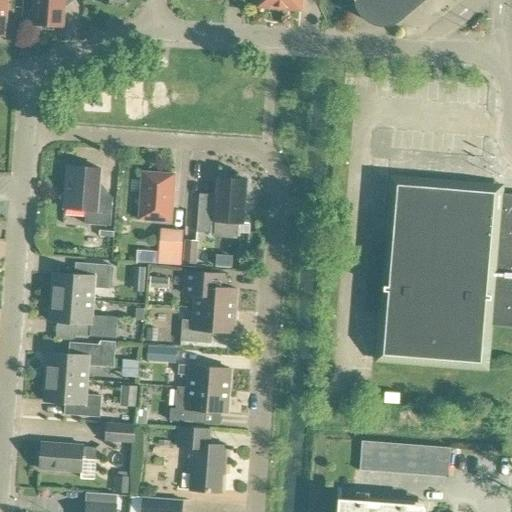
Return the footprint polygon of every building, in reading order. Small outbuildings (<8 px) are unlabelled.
[(34,0),(32,25),(62,27),(64,0),(34,0)] [(299,0),(259,0),(259,6),(299,9),(299,0)] [(383,0),(383,15),(412,17),(413,0),(383,0)] [(442,0),(413,0),(412,17),(441,19),(442,0)] [(442,0),(441,19),(470,21),(471,0),(442,0)] [(501,0),(471,0),(470,21),(500,23),(501,0)] [(356,74),(345,73),(344,84),(355,85),(356,74)] [(99,197),(100,170),(67,167),(65,193),(59,199),(64,205),(64,209),(85,211),(84,224),(111,226),(113,198),(99,197)] [(139,203),(138,220),(159,222),(159,220),(170,221),(172,192),(173,192),(174,175),(154,173),(154,175),(143,174),(141,203),(139,203)] [(246,180),(216,178),(214,202),(198,201),(196,233),(215,234),(216,222),(243,224),(246,180)] [(388,243),(371,241),(365,311),(382,312),(378,359),(485,368),(488,326),(511,328),(511,195),(499,194),(500,188),(393,180),(388,243)] [(159,265),(181,267),(183,231),(160,230),(159,253),(153,252),(152,264),(159,265)] [(184,267),(196,268),(198,242),(186,241),(184,267)] [(74,275),(54,274),(52,298),(92,301),(93,289),(109,290),(111,266),(75,264),(74,275)] [(134,267),(133,281),(144,282),(145,268),(134,267)] [(186,272),(184,295),(195,296),(194,308),(235,311),(236,289),(227,288),(228,275),(186,272)] [(150,277),(149,288),(168,290),(169,279),(150,277)] [(92,301),(52,298),(50,322),(58,323),(57,338),(76,340),(76,336),(116,339),(118,319),(91,317),(92,301)] [(182,320),(181,341),(211,344),(212,332),(233,333),(235,311),(194,308),(193,321),(182,320)] [(147,328),(146,341),(157,342),(158,329),(147,328)] [(48,354),(46,378),(86,381),(87,367),(114,368),(116,343),(101,342),(98,346),(69,343),(69,355),(48,354)] [(148,347),(147,362),(176,364),(177,349),(148,347)] [(230,369),(179,365),(178,375),(189,376),(188,388),(229,391),(230,369)] [(86,381),(46,378),(44,402),(65,404),(64,416),(99,418),(101,397),(85,396),(86,381)] [(121,386),(120,406),(135,407),(137,387),(121,386)] [(229,391),(188,388),(177,387),(176,409),(170,408),(169,421),(205,423),(206,412),(227,413),(229,391)] [(135,425),(107,423),(105,442),(134,444),(135,425)] [(225,466),(227,447),(209,445),(210,430),(179,428),(177,447),(191,448),(189,473),(191,473),(189,491),(209,492),(209,490),(222,491),(223,466),(225,466)] [(362,442),(359,472),(448,478),(451,448),(362,442)] [(81,473),(82,460),(95,461),(96,449),(83,448),(83,447),(41,444),(39,470),(81,473)] [(115,476),(114,493),(130,494),(131,476),(115,476)] [(116,511),(117,496),(87,493),(84,511),(116,511)] [(182,511),(184,501),(143,498),(141,511),(182,511)] [(381,505),(381,509),(365,507),(365,503),(340,501),(339,511),(423,511),(406,510),(406,506),(381,505)]
